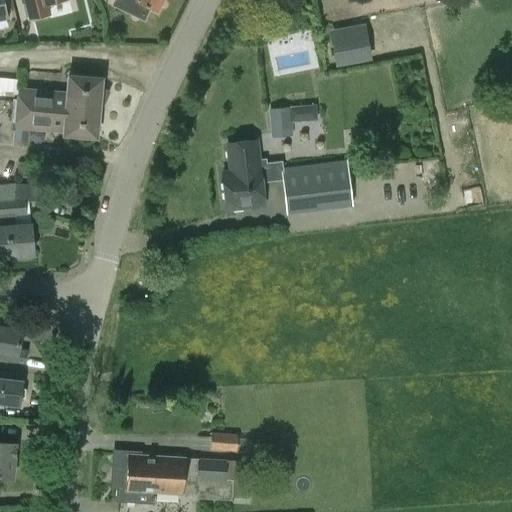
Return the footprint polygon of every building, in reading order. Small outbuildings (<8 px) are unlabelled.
[(58,0),(25,0),(30,19),(49,14),(46,3),(58,0)] [(161,0),(113,0),(111,5),(144,21),(150,8),(156,11),(161,0)] [(335,66),(371,60),(365,23),(329,30),(335,66)] [(0,97),(0,139),(25,143),(27,128),(62,131),(62,133),(95,136),(97,116),(96,116),(103,101),(98,99),(100,76),(67,73),(66,91),(17,87),(16,99),(0,97)] [(292,135),(291,122),(317,120),(315,105),(290,107),(268,109),(270,137),(292,135)] [(282,160),(280,161),(261,163),(258,138),(225,142),(228,168),(220,169),(225,211),(266,207),(263,177),(282,175),(286,214),(352,206),(347,159),(283,166),(282,160)] [(30,177),(30,163),(18,162),(18,176),(30,177)] [(0,184),(0,256),(33,253),(28,201),(37,201),(39,184),(15,183),(0,184)] [(77,184),(73,193),(84,197),(88,189),(77,184)] [(22,363),(24,351),(16,349),(19,330),(0,327),(0,353),(6,354),(5,360),(22,363)] [(20,382),(9,381),(10,376),(0,374),(0,403),(17,405),(18,400),(23,399),(24,390),(19,388),(20,382)] [(209,450),(236,451),(236,450),(252,451),(252,439),(237,438),(237,434),(210,432),(209,450)] [(0,477),(11,478),(14,444),(0,442),(0,477)] [(153,492),(155,455),(128,453),(128,454),(118,454),(115,501),(152,503),(153,492)] [(245,498),(248,461),(155,455),(153,492),(195,494),(194,498),(231,500),(231,497),(245,498)]
